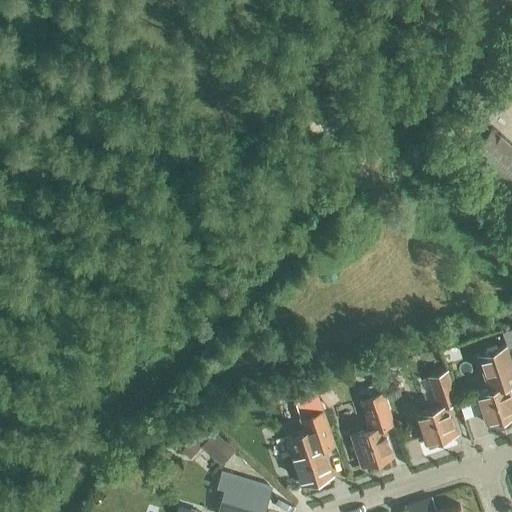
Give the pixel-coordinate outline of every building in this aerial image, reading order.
[(437,149),(444,155),(477,119),(470,113),(437,149)] [(461,160),(511,203),(511,143),(490,126),(461,160)] [(511,365),(504,343),(476,354),(488,388),(474,392),(484,422),(511,411),(511,365)] [(332,389),(343,382),(333,368),(323,375),(332,389)] [(415,412),(425,442),(456,431),(446,402),(457,399),(446,369),(427,375),(437,405),(415,412)] [(304,431),(287,437),(293,453),(291,454),(301,483),(331,473),(322,446),(333,442),(322,410),(314,388),(292,395),(300,417),(304,431)] [(360,463),(392,453),(382,424),(393,420),(382,390),(359,398),(369,427),(348,434),(349,436),(341,438),(347,454),(356,451),(360,463)] [(203,444),(220,461),(231,449),(214,433),(203,444)] [(225,487),(217,511),(261,511),(266,497),(269,485),(244,477),(222,471),(218,484),(225,487)] [(425,511),(440,508),(436,491),(420,495),(425,511)] [(150,499),(147,511),(162,511),(164,502),(150,499)] [(436,511),(461,511),(459,503),(436,511)]
